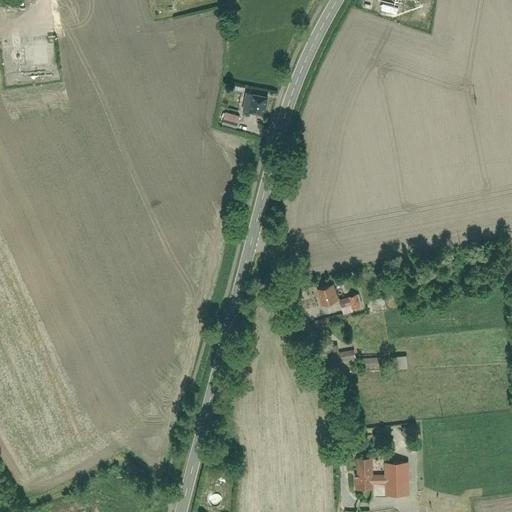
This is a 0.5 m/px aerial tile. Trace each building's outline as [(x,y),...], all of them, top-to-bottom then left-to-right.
[(377,8),(394,13),(396,7),(379,2),(377,8)] [(265,93),(244,90),(241,110),(262,113),(265,93)] [(235,111),(221,108),(219,118),(233,121),(235,111)] [(334,282),(316,287),(321,303),(339,298),(334,282)] [(358,292),(348,294),(351,307),(361,304),(358,292)] [(345,296),(335,299),(341,314),(351,311),(345,296)] [(336,343),(326,346),(331,365),(354,360),(351,348),(338,351),(336,343)] [(407,355),(395,356),(396,369),(408,368),(407,355)] [(381,356),(367,356),(367,367),(381,366),(381,356)] [(372,456),(356,456),(356,492),(370,492),(370,484),(386,484),(386,496),(410,496),(410,460),(386,460),(386,472),(372,472),(372,456)]
